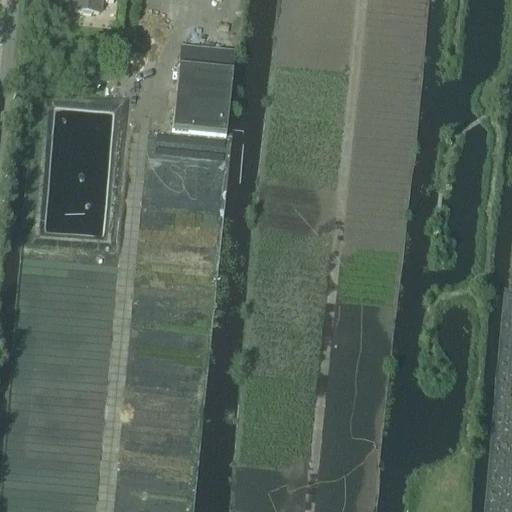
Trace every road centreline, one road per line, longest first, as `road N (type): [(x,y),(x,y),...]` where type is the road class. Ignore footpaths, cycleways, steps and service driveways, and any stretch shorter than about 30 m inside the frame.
road 1 (track): [(307,511),(369,20)]
road 2 (residential): [(0,125),(12,0)]
